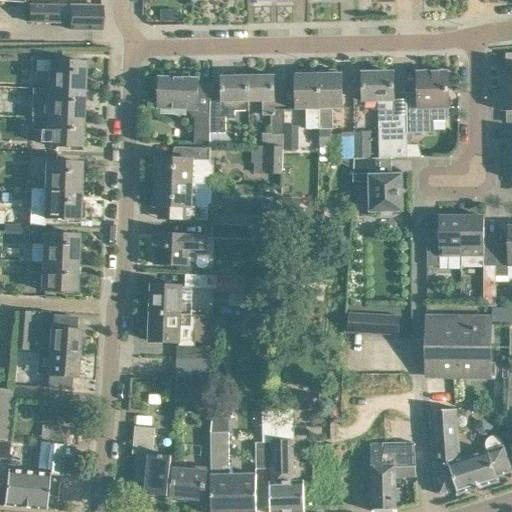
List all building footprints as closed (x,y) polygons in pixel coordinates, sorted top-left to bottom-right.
[(102,7),(82,7),(29,5),(29,22),(69,23),(69,29),(101,30),(102,7)] [(47,72),(47,88),(47,89),(84,90),(85,62),(65,62),(35,61),(35,72),(47,72)] [(511,66),(503,66),(503,89),(511,88),(511,66)] [(300,75),(296,75),(297,95),(297,110),(306,110),(307,131),(319,131),(318,114),(318,74),(316,74),(314,70),(301,70),(300,75)] [(318,74),(318,114),(319,131),(319,146),(330,146),(330,129),(332,129),(332,110),(343,109),(342,94),(342,74),(337,74),(336,70),(324,70),(323,74),(318,74)] [(406,97),(406,100),(407,118),(407,133),(425,133),(424,121),(446,120),(448,118),(448,108),(448,72),(418,72),(418,97),(406,97)] [(407,118),(406,100),(394,100),(394,73),(363,74),(363,101),(378,100),(380,158),(391,158),(408,158),(407,133),(407,118)] [(263,115),(274,115),(274,101),(274,93),(274,75),(273,75),(273,76),(247,77),(248,101),(249,101),(263,101),(263,115)] [(249,110),(249,101),(248,101),(247,77),(223,77),(223,76),(222,76),(222,96),(222,101),(211,102),(210,133),(226,133),(226,116),(234,116),(234,110),(249,110)] [(210,144),(210,133),(211,102),(211,84),(198,83),(198,79),(160,78),(159,108),(189,109),(189,113),(195,119),(194,143),(210,144)] [(32,88),(31,117),(83,119),(84,90),(47,89),(47,88),(32,88)] [(511,88),(503,89),(503,111),(511,111),(511,88)] [(83,119),(31,117),(30,129),(46,130),(46,146),(61,146),(81,147),(83,119)] [(283,134),(283,140),(290,140),(297,140),(297,127),(284,126),(284,131),(283,134)] [(341,159),(354,159),(354,132),(341,132),(341,159)] [(270,133),(262,133),(262,146),(267,146),(283,146),(283,140),(283,134),(270,133)] [(252,146),(252,164),(255,164),(267,165),(266,174),(282,174),(283,146),(267,146),(262,146),(252,146)] [(330,146),(319,146),(319,163),(331,162),(330,146)] [(156,180),(156,182),(209,184),(209,182),(213,177),(213,167),(210,162),(210,148),(178,147),(178,159),(157,158),(156,167),(153,167),(153,180),(156,180)] [(354,159),(353,182),(368,182),(369,212),(378,211),(382,215),(390,215),(393,211),(403,211),(402,175),(392,175),(391,158),(380,158),(354,159)] [(44,162),(43,189),(80,191),(81,163),(44,162)] [(209,184),(156,182),(155,206),(160,206),(159,218),(208,220),(208,206),(212,201),(212,192),(209,187),(209,184)] [(80,191),(43,189),(42,217),(59,219),(79,219),(80,191)] [(285,203),(285,219),(300,219),(300,204),(285,203)] [(231,216),(231,225),(255,226),(262,226),(262,217),(231,216)] [(461,256),(462,256),(462,216),(439,216),(439,239),(427,239),(427,266),(440,266),(443,269),(460,269),(461,256)] [(496,266),(496,249),(496,239),(484,239),(484,216),(462,216),(462,256),(474,256),(474,262),(481,266),(484,266),(496,266)] [(212,238),(255,240),(255,226),(231,225),(212,224),(212,238)] [(496,249),(496,266),(496,276),(509,276),(509,266),(511,266),(511,226),(508,226),(508,249),(496,249)] [(31,244),(30,261),(41,262),(77,263),(78,235),(58,235),(43,233),(43,234),(28,233),(28,244),(31,244)] [(154,234),(153,250),(155,250),(155,264),(189,266),(189,253),(207,253),(208,237),(190,236),(154,234)] [(41,262),(30,261),(27,261),(27,272),(41,273),(40,290),(56,291),(76,292),(77,263),(41,262)] [(484,276),(496,276),(496,266),(484,266),(484,276)] [(348,282),(356,282),(357,272),(349,272),(348,282)] [(185,288),(215,289),(215,276),(185,275),(185,288)] [(215,276),(215,289),(246,289),(246,277),(215,276)] [(152,285),(151,313),(191,314),(192,302),(180,302),(181,287),(152,285)] [(255,295),(255,305),(275,305),(275,295),(255,295)] [(29,326),(30,314),(18,313),(17,325),(29,326)] [(191,314),(151,313),(150,341),(180,343),(180,325),(191,326),(191,314)] [(349,332),(374,334),(375,315),(350,313),(349,332)] [(50,327),(48,352),(78,355),(80,330),(73,330),(74,317),(53,315),(52,327),(50,327)] [(426,376),(446,376),(490,377),(490,318),(426,318),(426,376)] [(178,345),(178,359),(210,359),(211,346),(178,345)] [(78,355),(48,352),(48,355),(37,355),(36,374),(47,375),(46,388),(68,390),(69,378),(76,378),(78,355)] [(210,359),(178,359),(177,400),(201,401),(202,375),(210,376),(210,359)] [(14,386),(13,399),(41,401),(42,388),(14,386)] [(0,441),(8,441),(12,390),(0,388),(0,441)] [(511,472),(502,439),(498,436),(495,435),(492,435),(488,437),(485,441),(485,443),(487,450),(460,459),(456,409),(430,411),(435,480),(439,495),(456,489),(458,495),(498,482),(497,477),(511,472)] [(132,424),(148,426),(150,412),(134,410),(132,424)] [(229,476),(229,433),(229,418),(211,419),(211,496),(211,511),(256,511),(256,494),(256,475),(229,476)] [(157,429),(155,429),(135,427),(133,454),(138,455),(135,481),(147,482),(146,494),(168,496),(172,455),(155,454),(157,429)] [(292,440),(272,441),(271,441),(272,481),(269,481),(270,511),(304,511),(304,481),(293,481),(292,440)] [(2,473),(1,480),(5,483),(5,486),(3,505),(3,506),(45,510),(45,509),(49,475),(61,476),(65,445),(40,442),(37,474),(6,471),(2,473)] [(263,443),(255,443),(256,469),(271,469),(272,469),(271,442),(270,442),(263,443)] [(414,442),(371,444),(372,491),(372,506),(372,507),(372,511),(397,511),(395,465),(416,464),(414,442)] [(172,496),(175,497),(174,500),(188,501),(188,498),(204,500),(207,467),(192,466),(191,470),(174,469),(172,496)]
